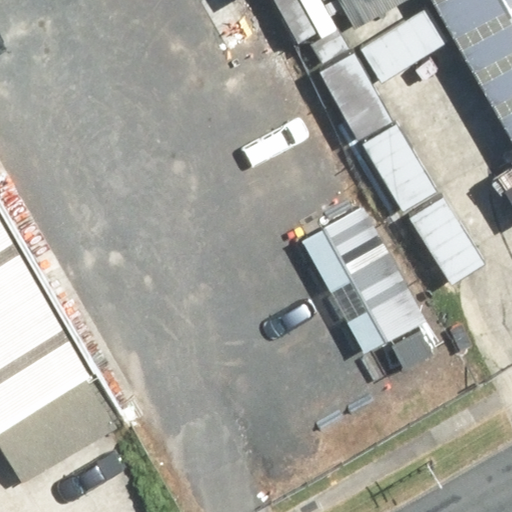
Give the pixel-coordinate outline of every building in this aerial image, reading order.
[(380,0),(309,0),(297,7),(317,44),(385,7),(380,0)] [(511,0),(434,0),(511,138),(511,0)] [(338,99),(408,62),(388,21),(317,54),(338,99)] [(408,62),(338,99),(354,133),(425,99),(408,62)] [(378,204),(337,225),(395,334),(436,312),(378,204)] [(0,424),(79,380),(0,239),(0,424)] [(389,343),(311,382),(331,422),(409,383),(389,343)]
